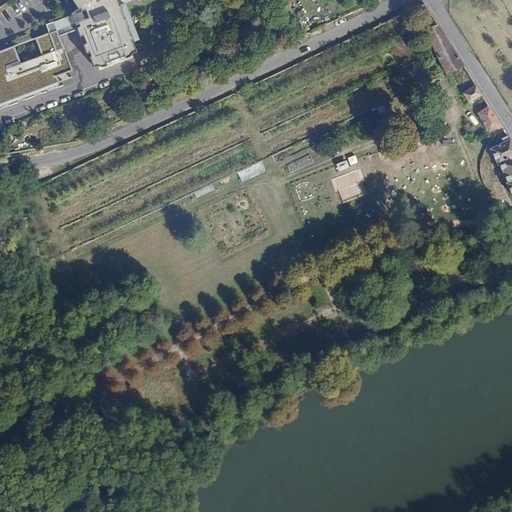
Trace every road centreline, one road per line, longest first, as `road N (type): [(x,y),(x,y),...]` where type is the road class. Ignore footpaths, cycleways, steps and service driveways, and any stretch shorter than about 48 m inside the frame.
road 1 (unclassified): [(415,0),(83,150),(0,166)]
road 2 (unclassified): [(511,126),(436,0)]
